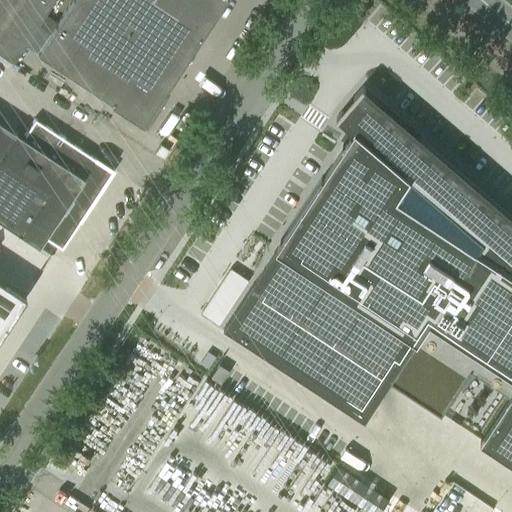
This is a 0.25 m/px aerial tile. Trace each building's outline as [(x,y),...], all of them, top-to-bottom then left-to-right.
[(0,0),(0,53),(12,62),(53,0),(0,0)] [(70,0),(36,52),(143,123),(224,0),(70,0)] [(511,460),(511,233),(502,227),(498,224),(506,215),(417,139),(374,102),(374,103),(352,128),(354,130),(354,131),(352,133),(351,132),(342,146),(343,147),(323,177),(321,176),(279,240),(281,241),(223,328),(236,336),(274,361),(278,364),(365,421),(373,408),(391,381),(441,414),(471,369),(481,354),(511,374),(511,391),(510,395),(480,440),(511,460)] [(0,219),(37,244),(43,235),(61,247),(78,220),(85,210),(112,170),(77,147),(34,118),(22,137),(0,121),(0,219)] [(160,144),(154,153),(163,158),(168,149),(160,144)] [(219,324),(220,323),(247,281),(248,280),(247,279),(247,278),(232,268),(231,268),(230,268),(229,269),(201,311),(201,312),(201,313),(202,314),(217,324),(218,324),(219,324)] [(0,277),(0,319),(5,322),(6,323),(8,320),(7,319),(16,305),(17,306),(25,294),(0,277)]
